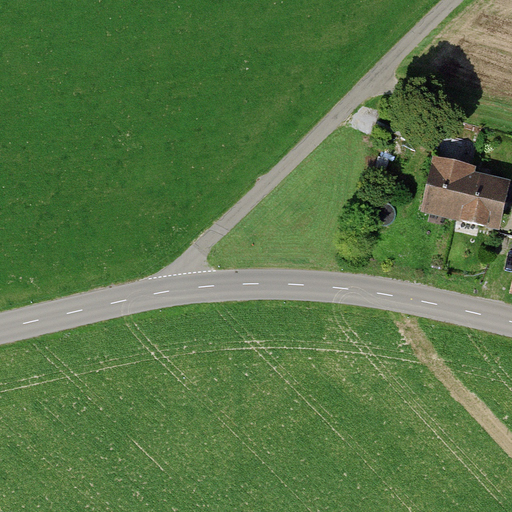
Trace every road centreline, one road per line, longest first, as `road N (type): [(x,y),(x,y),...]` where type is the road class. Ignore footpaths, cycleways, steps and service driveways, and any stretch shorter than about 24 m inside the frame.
road 1 (unclassified): [(180,289),(201,249),(457,0)]
road 2 (tertiary): [(180,289),(315,285),(511,321)]
road 3 (tertiary): [(0,329),(180,289)]
